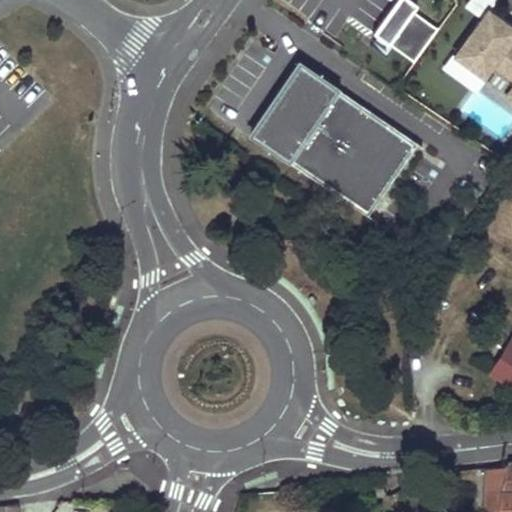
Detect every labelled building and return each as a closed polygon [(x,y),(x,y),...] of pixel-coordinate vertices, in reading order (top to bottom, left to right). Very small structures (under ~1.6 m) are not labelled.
[(419,6),(411,0),(399,0),(375,34),(417,63),(441,30),(416,10),(419,6)] [(470,0),(464,10),(482,22),(496,0),(470,0)] [(511,43),(511,30),(490,14),(458,59),(486,79),(495,66),(511,78),(511,96),(511,97),(511,44),(511,43)] [(458,59),(449,71),(477,92),(486,79),(458,59)] [(310,71),(300,64),(289,80),(298,87),(310,71)] [(250,137),(366,216),(416,143),(310,71),(298,87),(289,80),(250,137)] [(511,344),(510,343),(490,373),(511,388),(511,344)] [(511,511),(511,463),(507,464),(507,465),(485,467),(483,504),(497,507),(496,511),(511,511)]
